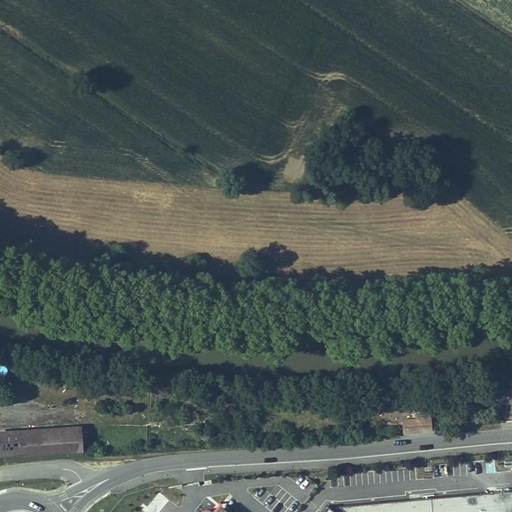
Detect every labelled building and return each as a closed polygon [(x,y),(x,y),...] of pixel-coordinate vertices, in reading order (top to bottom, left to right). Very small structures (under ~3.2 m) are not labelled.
[(497,419),(497,430),(511,429),(511,410),(507,411),(508,419),(497,419)] [(385,427),(385,437),(414,436),(413,420),(398,421),(398,426),(385,427)] [(81,429),(31,432),(33,455),(83,452),(81,429)] [(31,432),(18,433),(20,456),(33,455),(31,432)] [(18,433),(0,433),(0,456),(20,456),(18,433)] [(493,460),(487,462),(489,472),(495,471),(493,460)] [(511,511),(511,494),(495,496),(496,511),(511,511)] [(329,511),(496,511),(495,496),(329,511)]
